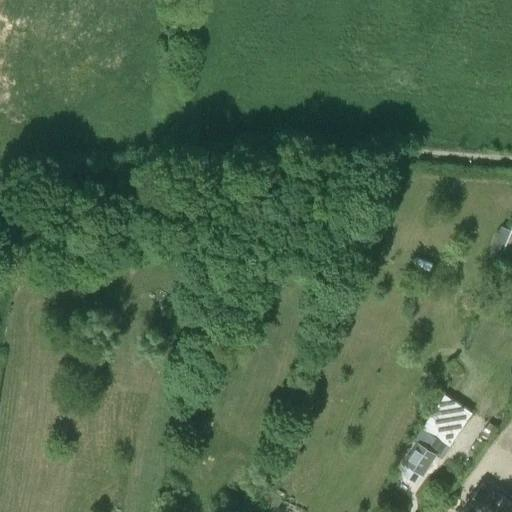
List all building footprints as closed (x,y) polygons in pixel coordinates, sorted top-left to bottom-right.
[(157,204),(162,227),(206,217),(202,202),(193,204),(191,195),(157,204)] [(511,256),(511,228),(511,230),(502,226),(490,253),(510,261),(511,256)] [(80,266),(77,253),(17,266),(21,284),(81,270),(80,266)] [(414,439),(418,441),(403,462),(423,476),(437,454),(443,459),(451,446),(443,440),(448,431),(428,417),(414,439)] [(482,484),(470,501),(464,511),(465,511),(500,511),(507,501),(482,484)] [(511,511),(511,504),(507,501),(500,511),(511,511)]
